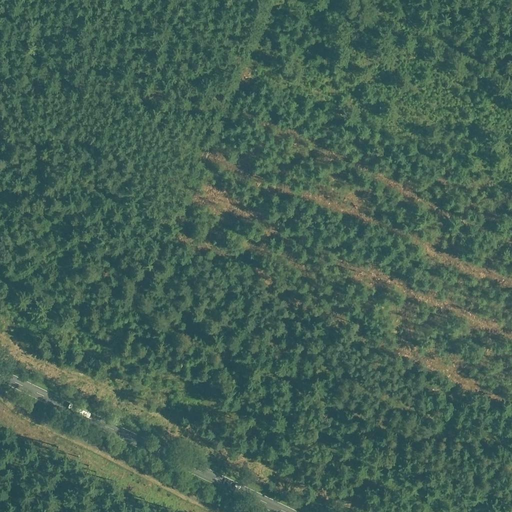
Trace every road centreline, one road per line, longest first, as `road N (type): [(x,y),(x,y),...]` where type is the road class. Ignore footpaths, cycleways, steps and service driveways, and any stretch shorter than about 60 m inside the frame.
road 1 (track): [(276,0),(103,427)]
road 2 (secondary): [(279,511),(0,377)]
road 3 (track): [(379,0),(511,72)]
